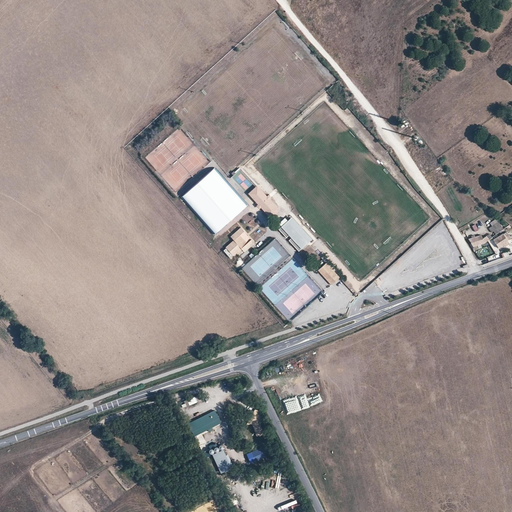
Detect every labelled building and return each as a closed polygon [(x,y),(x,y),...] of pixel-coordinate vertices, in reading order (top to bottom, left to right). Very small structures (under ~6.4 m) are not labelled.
[(214,234),(248,204),(215,168),(181,198),(214,234)] [(238,168),(231,175),(246,190),(253,183),(238,168)] [(258,185),(249,193),(259,204),(257,205),(260,208),(261,207),(271,218),(280,210),(270,199),(271,197),(268,194),(267,195),(258,185)] [(307,242),(311,238),(291,216),(287,220),(307,242)] [(307,242),(287,220),(285,217),(278,223),(301,248),(307,242)] [(489,229),(492,233),(493,232),(496,235),(503,229),(498,222),(493,226),(489,229)] [(246,251),(255,242),(251,238),(247,242),(241,235),(245,231),(241,226),(231,235),(235,239),(226,246),(234,255),(242,247),(246,251)] [(262,235),(266,229),(261,226),(258,232),(262,235)] [(245,231),(241,235),(247,242),(251,238),(245,231)] [(508,232),(503,235),(507,241),(511,239),(508,232)] [(489,234),(483,239),(481,235),(468,239),(473,247),(485,244),(492,238),(489,234)] [(503,234),(493,240),(500,250),(509,244),(507,241),(503,235),(503,234)] [(327,262),(319,270),(332,284),(340,277),(327,262)] [(183,408),(203,400),(201,395),(181,404),(183,408)] [(194,437),(221,424),(218,417),(215,411),(188,425),(194,437)] [(263,432),(259,424),(254,426),(258,434),(263,432)] [(263,448),(252,452),(256,462),(267,457),(263,448)] [(224,451),(212,456),(221,474),(234,468),(228,455),(226,456),(224,451)] [(256,462),(252,452),(247,455),(251,464),(256,462)]
